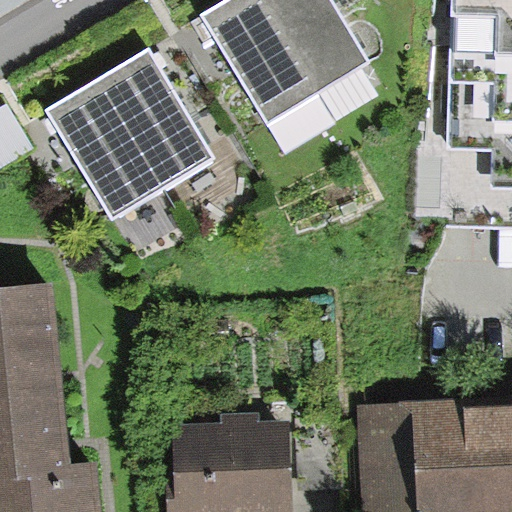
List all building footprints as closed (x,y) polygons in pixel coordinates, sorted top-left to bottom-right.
[(335,0),(253,0),(211,26),(277,133),(379,70),(335,0)] [(511,0),(453,0),(446,225),(511,226),(511,0)] [(226,168),(155,59),(55,123),(126,232),(226,168)] [(12,114),(0,120),(0,184),(40,161),(12,114)] [(63,295),(0,302),(0,511),(117,511),(112,468),(84,471),(63,295)] [(511,511),(511,401),(362,409),(367,511),(511,511)] [(297,511),(296,419),(171,421),(172,511),(297,511)]
